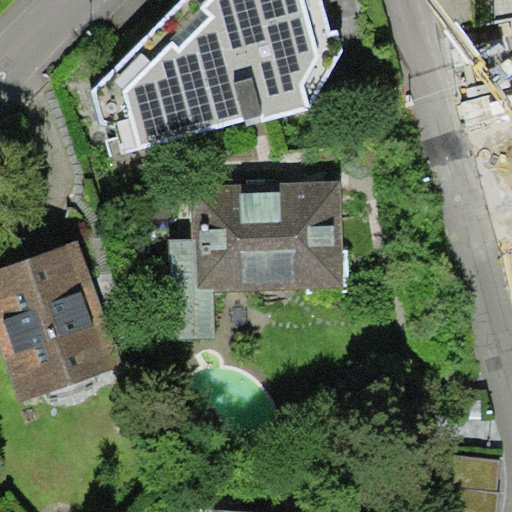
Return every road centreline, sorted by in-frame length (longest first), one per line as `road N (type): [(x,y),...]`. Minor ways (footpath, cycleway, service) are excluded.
road 1 (residential): [(511,345),(412,0)]
road 2 (residential): [(0,95),(89,0)]
